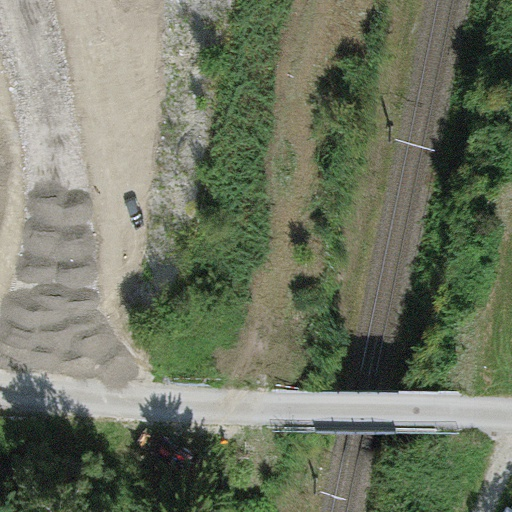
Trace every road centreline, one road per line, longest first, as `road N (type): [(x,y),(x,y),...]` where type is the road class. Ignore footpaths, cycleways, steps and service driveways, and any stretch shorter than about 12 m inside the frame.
road 1 (track): [(275,408),(0,389)]
road 2 (unclassified): [(511,413),(275,408)]
